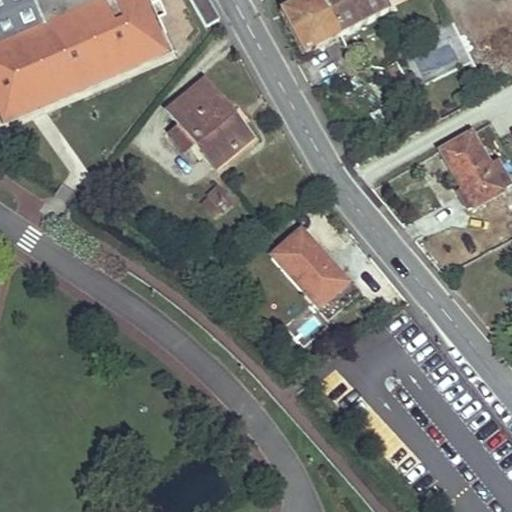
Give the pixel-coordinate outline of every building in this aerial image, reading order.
[(0,0),(0,106),(7,121),(167,50),(144,0),(0,0)] [(189,0),(207,29),(219,21),(207,0),(189,0)] [(339,38),(317,0),(301,0),(278,13),(302,57),(339,38)] [(317,0),(339,38),(386,14),(378,0),(317,0)] [(511,0),(501,5),(511,27),(511,0)] [(405,79),(397,64),(386,70),(394,84),(405,79)] [(249,141),(204,86),(169,116),(180,129),(193,146),(213,170),(249,141)] [(193,146),(180,129),(170,138),(184,154),(193,146)] [(490,171),(470,137),(440,154),(472,211),(503,193),(490,171)] [(510,189),(497,166),(490,171),(503,193),(510,189)] [(230,204),(217,188),(208,196),(220,211),(230,204)] [(356,296),(301,234),(272,260),(327,321),(356,296)] [(351,387),(335,401),(355,426),(371,413),(351,387)] [(385,457),(406,474),(418,460),(398,442),(385,457)]
